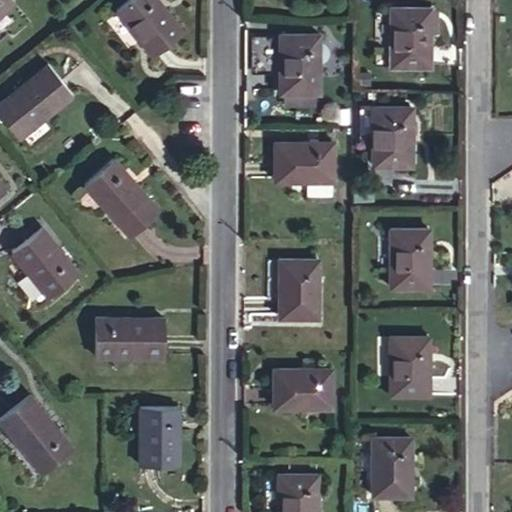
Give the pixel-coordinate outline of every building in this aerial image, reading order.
[(0,0),(0,12),(13,1),(12,0),(0,0)] [(125,0),(115,9),(151,55),(182,30),(157,0),(125,0)] [(389,65),(429,65),(429,7),(390,6),(389,65)] [(279,33),(279,92),(318,92),(318,33),(279,33)] [(47,63),(0,100),(0,115),(18,137),(72,94),(47,63)] [(411,106),(371,105),(371,165),(411,165),(411,106)] [(274,141),(274,180),(332,180),(332,141),(274,141)] [(158,209),(112,157),(83,183),(129,235),(158,209)] [(78,272),(41,227),(10,251),(47,297),(78,272)] [(428,286),(428,228),(389,228),(389,286),(428,286)] [(278,258),(278,317),(317,317),(317,258),(278,258)] [(163,317),(94,316),(94,355),(162,356),(163,317)] [(428,394),(428,336),(389,336),(388,394),(428,394)] [(273,367),(272,407),(331,407),(331,368),(273,367)] [(71,448),(29,394),(0,416),(0,421),(41,472),(71,448)] [(138,464),(177,464),(178,406),(138,406),(138,464)] [(410,494),(410,437),(371,436),(371,494),(410,494)] [(277,473),(277,511),(315,511),(316,474),(277,473)]
